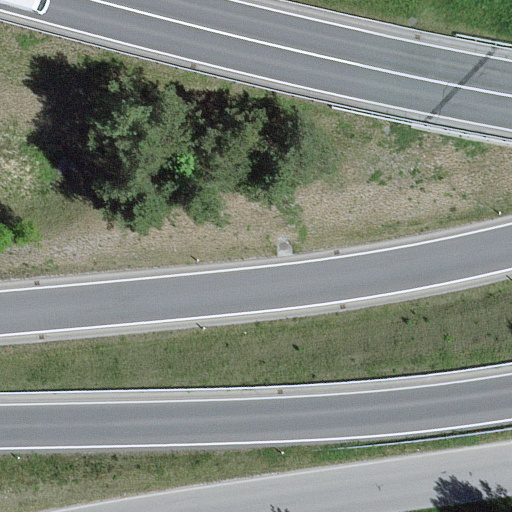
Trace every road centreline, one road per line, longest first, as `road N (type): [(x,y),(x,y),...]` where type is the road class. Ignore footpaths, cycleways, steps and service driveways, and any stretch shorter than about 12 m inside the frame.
road 1 (tertiary): [(511,242),(294,284),(0,314)]
road 2 (tertiary): [(0,428),(275,422),(511,398)]
road 3 (primary): [(511,97),(96,0)]
road 4 (unclassified): [(511,472),(247,511)]
